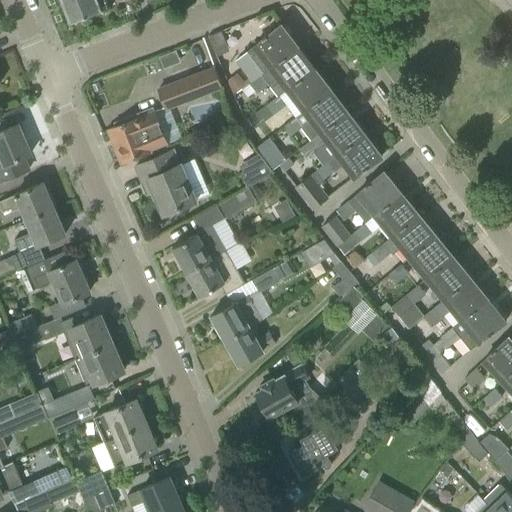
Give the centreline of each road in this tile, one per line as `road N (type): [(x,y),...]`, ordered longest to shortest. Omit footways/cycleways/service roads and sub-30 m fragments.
road 1 (residential): [(231,511),(53,83)]
road 2 (residential): [(511,259),(312,0)]
road 3 (residential): [(53,83),(264,0)]
